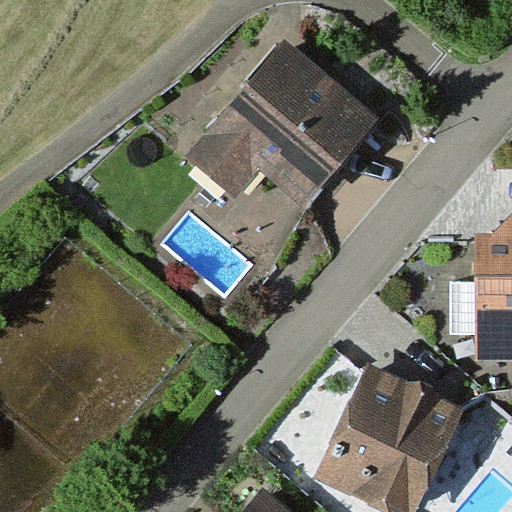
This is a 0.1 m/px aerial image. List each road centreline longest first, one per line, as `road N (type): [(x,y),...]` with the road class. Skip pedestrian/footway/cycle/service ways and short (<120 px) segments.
road 1 (residential): [(149,511),(480,113)]
road 2 (residential): [(0,188),(251,0)]
road 3 (residential): [(349,0),(480,113)]
